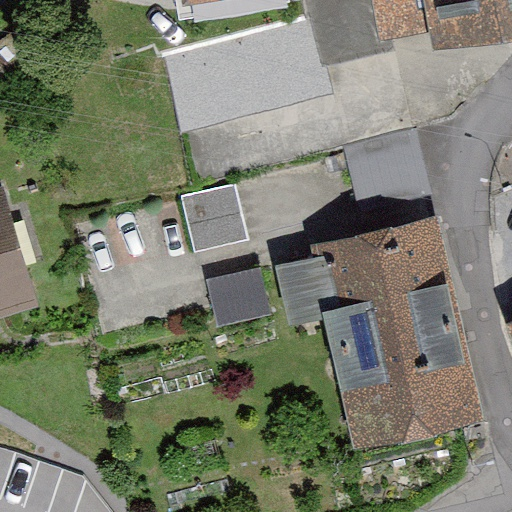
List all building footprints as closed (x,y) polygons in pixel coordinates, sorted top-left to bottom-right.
[(432,22),(436,39),(511,23),(511,0),(386,0),(392,30),(432,22)] [(187,191),(195,245),(251,237),(243,182),(187,191)] [(3,187),(0,188),(0,320),(39,309),(3,187)] [(456,426),(414,226),(291,251),(333,451),(456,426)] [(204,273),(215,322),(265,311),(255,262),(204,273)]
